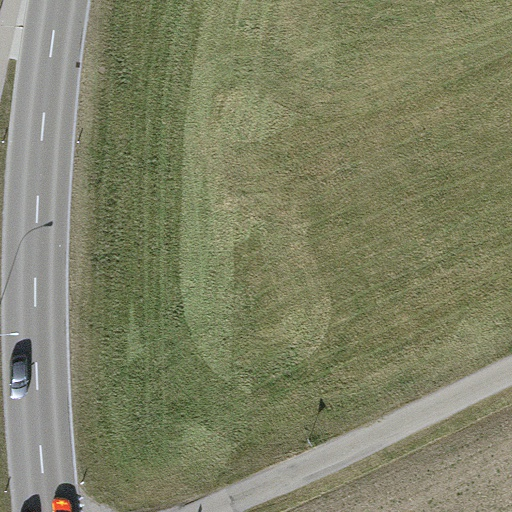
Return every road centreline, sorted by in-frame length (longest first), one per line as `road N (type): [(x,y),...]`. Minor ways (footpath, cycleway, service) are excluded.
road 1 (secondary): [(52,0),(36,237),(45,511)]
road 2 (unclassified): [(188,511),(511,365)]
